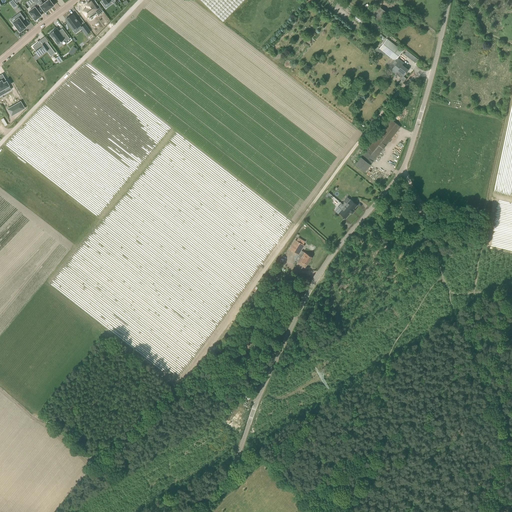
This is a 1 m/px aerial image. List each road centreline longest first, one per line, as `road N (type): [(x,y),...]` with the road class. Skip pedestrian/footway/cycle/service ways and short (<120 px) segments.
road 1 (unclassified): [(449,0),(399,167),(310,284),(227,474),(179,511)]
road 2 (track): [(474,292),(511,91)]
road 3 (track): [(140,0),(0,143)]
road 4 (track): [(470,352),(506,432),(484,511)]
